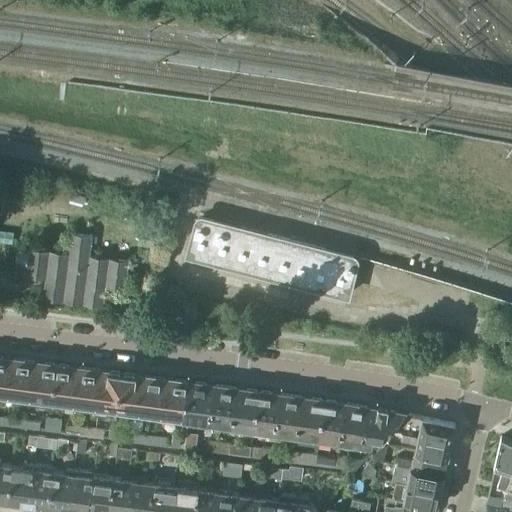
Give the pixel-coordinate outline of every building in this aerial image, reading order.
[(187,254),(347,295),(356,263),(356,262),(356,260),(355,259),(354,258),(353,257),(352,256),(203,218),(202,218),(201,218),(200,218),(199,219),(198,220),(197,221),(196,222),(187,254)] [(136,245),(156,250),(160,234),(140,228),(136,245)] [(45,279),(44,286),(42,298),(103,306),(106,286),(125,289),(129,260),(89,255),(92,235),(71,232),(69,252),(29,247),(25,276),(45,279)] [(0,394),(52,401),(56,364),(0,356),(0,394)] [(52,401),(116,410),(121,372),(56,364),(52,401)] [(116,410),(183,418),(187,383),(186,383),(184,380),(121,372),(116,410)] [(183,418),(253,428),(258,390),(196,382),(193,384),(187,383),(183,418)] [(286,432),(317,437),(323,399),(258,390),(253,428),(286,432)] [(323,399),(317,437),(349,442),(348,446),(361,448),(361,444),(368,445),(372,443),(373,436),(383,438),(403,414),(402,413),(389,410),(389,408),(376,405),(375,408),(327,400),(323,399)] [(407,414),(394,429),(450,441),(454,423),(421,416),(410,414),(407,414)] [(0,424),(8,425),(9,417),(0,415),(0,424)] [(13,417),(11,426),(20,427),(21,419),(13,417)] [(43,430),(59,432),(61,419),(45,417),(43,430)] [(24,427),(33,429),(34,420),(25,419),(24,427)] [(75,434),(83,435),(85,427),(76,426),(75,434)] [(108,426),(107,438),(123,440),(124,428),(108,426)] [(87,436),(96,437),(97,429),(88,428),(87,436)] [(417,444),(415,451),(447,457),(450,441),(394,429),(388,437),(417,444)] [(128,432),(127,441),(135,442),(136,433),(128,432)] [(138,443),(147,444),(148,435),(139,434),(138,443)] [(171,434),(170,447),(178,448),(180,436),(171,434)] [(36,446),(55,448),(56,438),(37,435),(37,437),(36,446)] [(150,444),(159,445),(160,437),(151,435),(150,444)] [(28,445),(36,446),(37,437),(29,436),(28,445)] [(496,487),(505,490),(511,469),(511,440),(501,436),(493,469),(501,472),(496,487)] [(55,448),(55,449),(66,450),(67,439),(56,438),(55,448)] [(184,448),(192,449),(194,439),(185,438),(184,448)] [(78,439),(77,443),(76,451),(84,452),(85,440),(78,439)] [(205,451),(228,454),(230,443),(207,440),(205,451)] [(110,442),(108,455),(117,456),(117,448),(118,443),(110,442)] [(383,443),(370,459),(383,462),(387,444),(383,443)] [(237,455),(249,456),(251,446),(238,445),(237,455)] [(251,446),(249,456),(344,468),(344,473),(351,474),(364,460),(251,446)] [(117,448),(117,456),(130,458),(131,450),(117,448)] [(396,455),(394,464),(443,474),(447,457),(415,451),(414,450),(412,459),(396,455)] [(148,460),(156,461),(157,453),(149,452),(148,460)] [(192,468),(201,469),(202,459),(193,458),(192,468)] [(0,500),(9,501),(13,465),(1,464),(1,460),(0,459),(0,500)] [(202,459),(201,469),(210,470),(212,460),(202,459)] [(230,473),(241,474),(242,463),(232,462),(232,463),(230,473)] [(9,501),(29,504),(34,464),(25,463),(25,467),(13,465),(9,501)] [(242,463),(241,474),(251,475),(252,465),(242,463)] [(368,463),(360,474),(374,477),(375,470),(368,463)] [(34,464),(29,504),(49,507),(53,471),(54,467),(34,464)] [(408,476),(407,483),(440,490),(443,474),(394,464),(393,473),(408,476)] [(290,469),(282,468),(281,476),(298,479),(299,468),(300,467),(290,465),(290,469)] [(281,476),(282,468),(271,466),(270,468),(270,474),(281,480),(281,476)] [(49,507),(69,509),(74,469),(65,468),(65,472),(53,471),(49,507)] [(74,469),(69,509),(88,511),(88,509),(89,509),(94,475),(94,472),(74,469)] [(499,507),(506,509),(511,509),(511,502),(511,501),(511,469),(505,490),(501,501),(499,507)] [(101,511),(103,511),(110,511),(114,477),(94,475),(89,509),(90,509),(91,511),(101,511)] [(129,511),(134,480),(114,477),(110,511),(129,511)] [(356,478),(346,488),(361,492),(363,482),(356,478)] [(149,511),(153,482),(134,480),(129,511),(149,511)] [(170,511),(171,505),(175,506),(178,486),(153,482),(149,511),(170,511)] [(407,483),(403,501),(412,502),(410,511),(416,511),(434,511),(440,490),(407,483)] [(194,511),(198,488),(178,486),(175,506),(171,505),(170,511),(194,511)] [(215,511),(218,491),(198,488),(194,511),(215,511)] [(236,511),(239,493),(218,491),(215,511),(236,511)] [(256,511),(259,496),(239,493),(236,511),(256,511)] [(318,511),(319,511),(309,503),(309,498),(279,494),(278,499),(276,511),(318,511)] [(276,511),(278,499),(259,496),(256,511),(276,511)] [(485,504),(499,507),(501,501),(487,496),(485,504)] [(392,511),(395,499),(387,497),(383,511),(392,511)] [(358,511),(360,501),(354,499),(352,499),(349,511),(358,511)] [(392,511),(400,511),(403,501),(395,499),(392,511)] [(360,501),(358,511),(367,511),(370,502),(360,501)]
